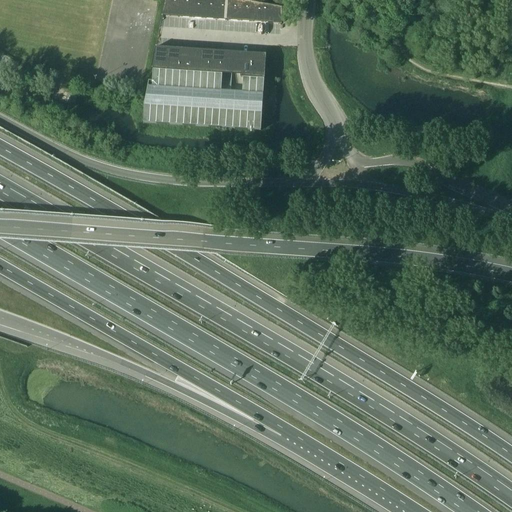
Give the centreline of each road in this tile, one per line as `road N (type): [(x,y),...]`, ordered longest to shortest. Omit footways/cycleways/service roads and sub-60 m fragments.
road 1 (motorway): [(511,455),(0,148)]
road 2 (motorway): [(511,491),(0,188)]
road 3 (motorway): [(0,226),(471,511)]
road 4 (motorway): [(511,277),(376,255),(0,228)]
road 5 (motorway): [(0,266),(282,430)]
road 6 (motorway): [(0,314),(282,430)]
road 7 (motorway): [(511,213),(405,159),(350,160)]
road 8 (tertiary): [(350,160),(310,78),(308,0)]
road 9 (motorway): [(282,430),(416,511)]
